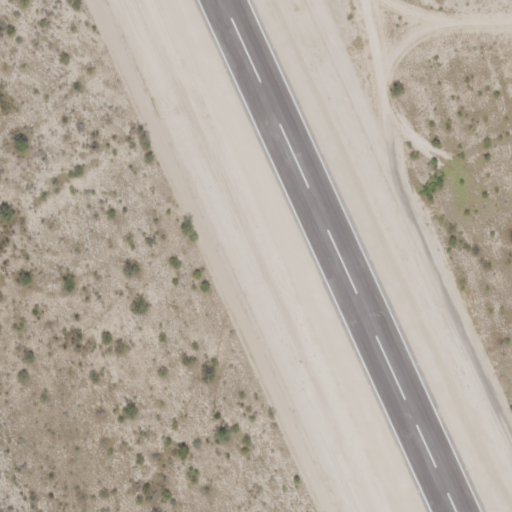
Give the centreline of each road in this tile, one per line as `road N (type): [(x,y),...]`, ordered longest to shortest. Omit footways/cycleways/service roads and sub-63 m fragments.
road 1 (residential): [(365,0),(455,345)]
road 2 (residential): [(455,345),(511,469)]
